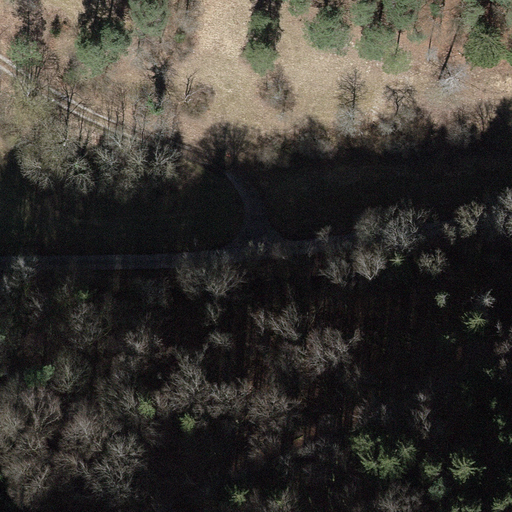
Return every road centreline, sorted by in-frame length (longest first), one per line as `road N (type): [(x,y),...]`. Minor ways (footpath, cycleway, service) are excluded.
road 1 (track): [(0,264),(279,256),(511,214)]
road 2 (track): [(511,339),(330,436),(140,511)]
road 3 (track): [(0,52),(90,112),(242,175),(279,256)]
